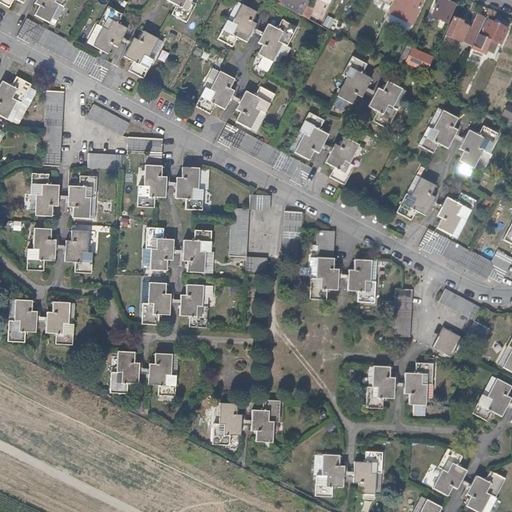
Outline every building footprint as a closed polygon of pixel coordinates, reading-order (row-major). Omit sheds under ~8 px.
[(23,0),(0,0),(0,4),(8,8),(12,0),(15,0),(22,4),(23,0)] [(35,0),(34,3),(38,6),(33,15),(48,23),(58,4),(63,7),(66,0),(35,0)] [(166,0),(166,1),(175,5),(170,15),(185,23),(195,4),(190,2),(191,0),(166,0)] [(393,0),(386,16),(411,27),(423,0),(393,0)] [(446,23),(454,5),(443,0),(438,0),(431,16),(446,23)] [(236,3),(227,21),(231,24),(241,5),(236,3)] [(286,8),(293,12),(296,6),(293,4),(289,3),(286,8)] [(246,43),(250,34),(253,29),(256,24),(251,21),(255,12),(241,5),(231,24),(227,21),(226,21),(216,39),(231,48),(236,38),(246,43)] [(118,43),(121,37),(126,28),(117,24),(122,14),(106,6),(96,25),(101,28),(91,47),(107,54),(111,44),(117,47),(118,43)] [(293,12),(302,16),(305,10),(296,6),(293,12)] [(302,16),(314,22),(318,12),(306,7),(305,10),(302,16)] [(491,21),(495,13),(488,9),(484,17),(479,28),(484,30),(489,20),(491,21)] [(471,47),(472,44),(479,28),(484,17),(476,13),(469,28),(460,24),(461,21),(452,18),(445,35),(471,47)] [(356,15),(352,24),(357,27),(362,17),(356,15)] [(101,82),(110,63),(25,19),(15,38),(28,45),(30,42),(89,73),(88,75),(101,82)] [(262,33),(259,38),(257,43),(261,46),(256,55),(272,63),(276,54),(281,44),(287,47),(296,28),(281,20),(276,29),(266,25),(262,33)] [(507,29),(491,21),(489,20),(484,30),(481,37),(500,45),(507,29)] [(101,28),(96,25),(86,44),(91,47),(101,28)] [(250,34),(259,38),(262,33),(253,29),(250,34)] [(148,58),(157,39),(142,31),(137,40),(132,38),(130,42),(128,48),(123,57),(132,61),(127,70),(143,78),(152,60),(148,58)] [(128,48),(130,42),(121,37),(118,43),(128,48)] [(162,41),(157,39),(148,58),(152,60),(162,41)] [(424,50),(434,54),(438,47),(428,43),(424,50)] [(281,44),(276,54),(283,57),(287,47),(281,44)] [(471,47),(467,55),(473,58),(478,47),(472,44),(471,47)] [(396,66),(401,69),(404,62),(419,69),(426,55),(407,46),(401,60),(399,59),(396,66)] [(361,98),(364,93),(366,89),(371,79),(362,74),(366,65),(351,56),(341,76),(345,78),(336,96),(341,98),(351,104),(355,95),(361,98)] [(223,110),(228,100),(230,96),(232,91),(228,89),(233,80),(218,72),(209,91),(203,88),(194,107),(209,115),(213,105),(223,110)] [(0,84),(0,117),(6,120),(15,101),(20,104),(30,85),(15,77),(10,87),(1,82),(0,84)] [(374,93),(372,98),(367,107),(376,111),(371,121),(386,129),(396,111),(392,108),(401,89),(386,82),(382,91),(377,88),(374,93)] [(240,101),(237,106),(235,111),(239,112),(234,122),(261,136),(271,117),(263,114),(273,95),(259,87),(253,97),(244,92),(240,101)] [(364,93),(372,98),(374,93),(366,89),(364,93)] [(64,93),(45,92),(41,166),(60,167),(64,93)] [(228,100),(237,106),(240,101),(230,96),(228,100)] [(348,110),(351,104),(341,98),(337,105),(338,109),(344,111),(348,110)] [(15,101),(6,120),(11,123),(21,104),(20,104),(15,101)] [(511,106),(507,104),(502,115),(511,119),(511,106)] [(122,137),(129,124),(93,105),(86,119),(122,137)] [(437,108),(427,126),(432,129),(438,118),(442,110),(437,108)] [(446,149),(451,140),(453,135),(455,130),(451,128),(456,118),(442,110),(432,129),(427,126),(416,145),(432,153),(437,143),(446,149)] [(320,149),(323,144),(327,135),(319,131),(323,120),(307,112),(297,132),(303,134),(294,153),(308,160),(312,151),(318,154),(320,149)] [(301,187),(311,168),(226,124),(217,142),(230,149),(231,147),(290,177),(288,180),(301,187)] [(463,140),(460,145),(458,149),(462,151),(458,159),(473,166),(477,160),(482,150),(487,153),(496,134),(482,126),(477,135),(468,130),(463,140)] [(451,140),(460,145),(463,140),(453,135),(451,140)] [(144,153),(144,167),(161,167),(163,139),(127,137),(127,152),(144,153)] [(333,144),(331,149),(329,153),(324,163),(333,167),(328,177),(344,185),(353,166),(349,163),(358,145),(342,137),(338,147),(333,144)] [(329,153),(331,149),(323,144),(320,149),(329,153)] [(482,150),(477,160),(482,162),(487,153),(482,150)] [(121,171),(121,156),(87,155),(86,169),(121,171)] [(164,198),(165,190),(165,184),(165,178),(161,178),(161,167),(144,167),(143,188),(137,187),(137,208),(154,209),(154,198),(164,198)] [(176,184),(175,190),(175,200),(185,200),(185,210),(202,211),(202,191),(198,191),(199,169),(181,169),(181,179),(176,179),(176,184)] [(57,207),(57,202),(57,197),(58,186),(48,186),(48,175),(30,174),(29,195),(34,195),(33,217),(51,217),(51,207),(57,207)] [(409,197),(420,178),(415,175),(405,195),(409,197)] [(67,197),(67,203),(66,208),(72,208),(71,218),(89,219),(90,199),(95,199),(96,177),(78,176),(78,187),(67,186),(67,197)] [(428,207),(431,202),(433,197),(429,195),(434,185),(420,178),(409,197),(405,195),(396,212),(410,220),(415,211),(424,216),(428,207)] [(446,198),(441,207),(438,212),(436,216),(441,219),(436,228),(450,236),(460,217),(465,219),(475,201),(460,193),(455,203),(446,198)] [(249,196),(248,211),(269,212),(269,197),(249,196)] [(438,212),(441,207),(431,202),(428,207),(438,212)] [(246,258),(248,211),(230,210),(228,257),(246,258)] [(300,241),(302,214),(283,214),(282,260),(296,260),(297,241),(300,241)] [(455,238),(465,219),(460,217),(450,236),(455,238)] [(511,222),(503,238),(511,242),(511,222)] [(54,261),(54,252),(55,246),(55,241),(49,241),(50,230),(33,229),(32,250),(26,250),(26,271),(42,271),(43,261),(54,261)] [(172,262),(172,257),(172,252),(172,240),(163,240),(163,229),(146,229),(145,250),(149,251),(149,270),(166,271),(166,261),(172,262)] [(500,283),(511,259),(511,258),(496,251),(490,262),(427,229),(418,247),(430,254),(431,251),(485,280),(487,276),(500,283)] [(64,246),(64,252),(64,262),(73,263),(73,273),(90,274),(92,253),(87,253),(88,232),(70,231),(70,242),(65,242),(64,246)] [(182,252),(182,257),(182,262),(186,262),(186,272),(204,273),(204,253),(210,253),(211,232),(194,231),(193,242),(182,241),(182,252)] [(337,282),(337,276),(338,271),(333,271),(334,233),(316,232),(316,246),(318,246),(318,260),(316,260),(315,280),(310,280),(309,301),(325,301),(325,291),(337,291),(337,282)] [(204,253),(204,273),(212,273),(213,254),(210,253),(204,253)] [(266,259),(246,258),(245,273),(265,274),(266,259)] [(370,283),(371,262),(353,261),(353,272),(347,271),(347,276),(347,282),(347,292),(357,293),(357,303),(374,304),(375,284),(370,283)] [(169,306),(169,301),(170,296),(165,295),(165,284),(148,284),(147,305),(142,304),(140,304),(140,326),(158,327),(158,315),(168,316),(169,306)] [(202,297),(203,287),(185,286),(185,296),(179,296),(179,300),(179,306),(179,317),(189,317),(189,328),(206,329),(207,308),(201,308),(202,297)] [(211,288),(203,287),(202,297),(207,297),(210,297),(211,288)] [(412,291),(394,291),(392,337),(409,338),(412,291)] [(437,304),(473,323),(480,309),(445,291),(437,304)] [(35,323),(35,318),(35,312),(30,312),(31,302),(14,301),(12,321),(6,321),(6,342),(23,343),(24,332),(34,332),(35,323)] [(67,325),(68,304),(50,303),(50,313),(45,313),(45,318),(45,324),(44,333),(54,334),(54,346),(72,346),(72,325),(67,325)] [(489,331),(473,323),(464,340),(480,349),(489,331)] [(457,346),(460,338),(442,329),(432,349),(450,358),(453,353),(456,355),(459,347),(457,346)] [(511,335),(506,347),(511,350),(501,369),(511,374),(511,335)] [(137,375),(138,369),(137,364),(133,364),(133,353),(116,352),(115,374),(109,374),(108,394),(126,395),(127,385),(137,385),(137,375)] [(169,376),(170,355),(153,355),(153,365),(147,365),(147,369),(147,375),(147,385),(157,386),(157,397),(173,398),(175,377),(169,376)] [(177,356),(170,355),(169,376),(175,377),(176,377),(177,356)] [(404,385),(403,391),(403,395),(409,395),(408,406),(424,407),(425,386),(431,387),(432,365),(414,364),(414,375),(404,374),(404,385)] [(393,400),(393,390),(393,384),(394,379),(388,379),(388,369),(371,368),(371,389),(365,389),(364,410),(381,411),(382,399),(393,400)] [(500,418),(506,409),(508,405),(510,400),(506,397),(510,388),(490,377),(471,415),(486,422),(490,413),(500,418)] [(250,422),(249,428),(249,433),(254,433),(254,443),(271,444),(272,423),(278,424),(279,401),(261,401),(261,412),(250,412),(250,422)] [(239,437),(240,427),(240,422),(240,416),(235,416),(235,406),(218,405),(217,426),(211,426),(211,447),(228,448),(229,437),(239,437)] [(456,492),(459,487),(461,482),(466,473),(456,468),(462,459),(446,450),(436,469),(441,471),(431,489),(446,497),(451,489),(456,492)] [(352,474),(352,479),(351,484),(357,484),(356,495),(374,496),(375,475),(380,476),(381,455),(364,453),(363,464),(353,463),(352,474)] [(342,489),(343,479),(343,473),(343,468),(338,468),(338,457),(322,456),(320,478),(314,477),(313,498),(331,499),(331,488),(342,489)] [(470,486),(467,491),(465,496),(469,498),(464,507),(473,511),(481,511),(489,497),(494,500),(504,480),(488,473),(483,482),(474,478),(470,486)] [(459,487),(467,491),(470,486),(461,482),(459,487)] [(438,511),(440,509),(425,501),(419,511),(438,511)]
